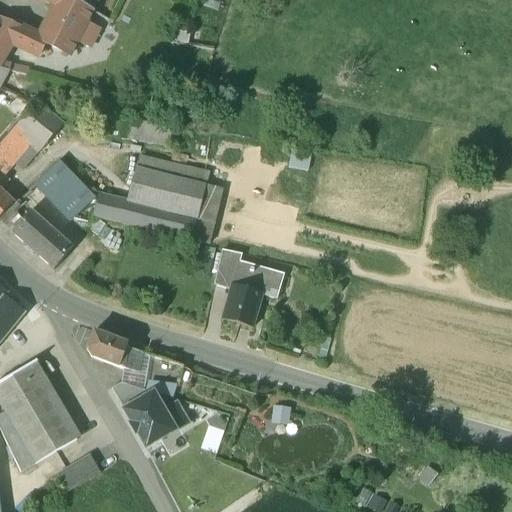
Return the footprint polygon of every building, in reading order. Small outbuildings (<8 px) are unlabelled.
[(38,37),(36,41),(43,44),(69,56),(76,42),(85,23),(91,11),(90,10),(75,2),(70,0),(56,0),(54,6),(38,37)] [(76,0),(75,2),(90,10),(96,0),(76,0)] [(0,61),(10,45),(19,30),(0,21),(0,61)] [(85,23),(76,42),(88,49),(98,29),(85,23)] [(38,37),(19,28),(19,30),(20,30),(10,45),(37,57),(43,44),(36,41),(38,37)] [(173,35),(153,29),(141,62),(163,64),(173,35)] [(35,105),(0,144),(0,170),(27,140),(40,151),(61,127),(35,105)] [(132,122),(121,120),(118,139),(129,141),(132,122)] [(171,128),(132,122),(129,141),(167,147),(171,128)] [(204,173),(139,157),(136,169),(202,185),(204,173)] [(58,161),(43,176),(52,186),(67,171),(58,161)] [(202,185),(136,169),(128,204),(97,196),(92,217),(188,240),(202,185)] [(43,176),(40,179),(33,185),(43,195),(44,196),(72,221),(93,199),(67,171),(52,186),(43,176)] [(12,206),(0,217),(0,218),(13,230),(29,212),(43,195),(33,185),(11,206),(12,206)] [(202,185),(188,240),(207,245),(221,190),(202,185)] [(0,217),(12,206),(11,206),(0,195),(0,217)] [(13,230),(10,233),(53,271),(71,249),(29,212),(13,230)] [(241,256),(221,251),(212,286),(229,291),(236,266),(237,267),(241,256)] [(237,267),(236,266),(229,291),(221,320),(252,328),(261,296),(275,300),(281,279),(237,267)] [(0,345),(23,316),(2,299),(5,295),(0,290),(0,345)] [(126,345),(92,332),(86,349),(91,358),(121,370),(138,372),(139,365),(140,354),(124,349),(126,345)] [(79,439),(35,363),(0,383),(0,407),(34,465),(79,439)] [(146,391),(172,399),(177,386),(149,382),(146,391)] [(111,389),(124,411),(153,394),(120,385),(111,389)] [(153,394),(124,411),(146,449),(187,425),(176,406),(164,413),(153,394)] [(288,425),(290,409),(274,408),(273,424),(288,425)] [(89,456),(56,476),(66,494),(99,474),(89,456)]
